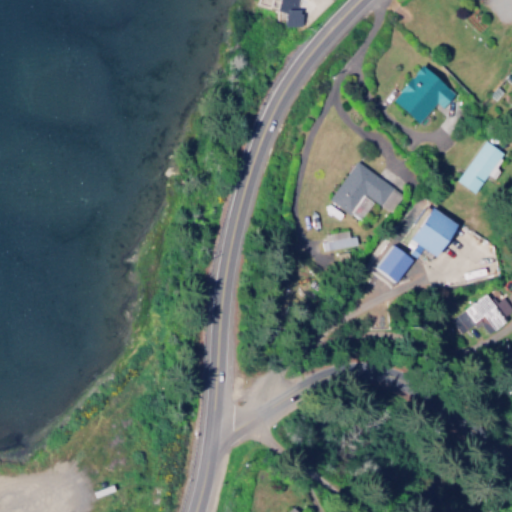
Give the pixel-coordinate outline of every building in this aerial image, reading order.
[(291,0),(273,0),(273,17),(279,18),(279,26),(299,26),(300,0),(291,0)] [(416,122),(433,102),(440,107),(452,92),(418,64),(389,100),(416,122)] [(499,150),(479,139),(455,181),(475,193),(499,150)] [(352,155),(399,188),(386,207),(358,187),(344,206),(325,192),(352,155)] [(402,247),(415,256),(421,248),(435,258),(458,226),(431,207),(402,247)] [(346,236),(345,230),(315,236),(318,251),(354,244),(352,235),(346,236)] [(369,268),(394,283),(410,258),(385,242),(369,268)] [(491,330),(505,321),(501,315),(510,309),(500,296),(490,303),(483,292),(451,314),(456,321),(461,317),(467,325),(481,316),(491,330)]
